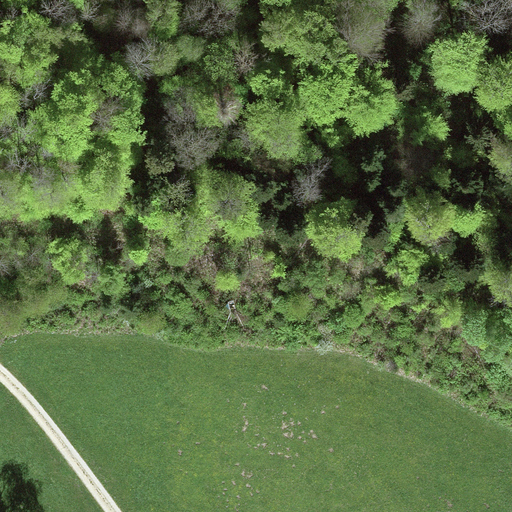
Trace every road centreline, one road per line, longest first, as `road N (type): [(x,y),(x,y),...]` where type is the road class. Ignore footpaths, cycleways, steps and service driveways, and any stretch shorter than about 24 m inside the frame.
road 1 (track): [(511,303),(427,293),(207,234),(0,235)]
road 2 (track): [(115,511),(0,372)]
